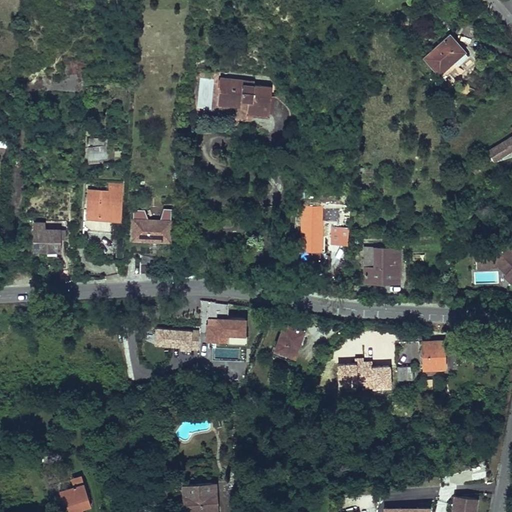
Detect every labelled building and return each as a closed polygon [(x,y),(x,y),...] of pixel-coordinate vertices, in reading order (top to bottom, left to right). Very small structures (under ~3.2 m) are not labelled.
[(465,51),(450,34),(423,57),(438,74),(465,51)] [(469,55),(465,51),(438,74),(443,79),(469,55)] [(220,78),(219,89),(223,89),(222,100),(241,101),(241,100),(248,100),(247,111),(269,113),(271,88),(253,86),(243,85),(243,81),(220,78)] [(223,89),(219,89),(217,104),(241,106),(241,101),(222,100),(223,89)] [(511,136),(489,151),(494,159),(511,148),(511,136)] [(89,147),(88,159),(107,157),(108,145),(89,147)] [(118,218),(121,184),(111,183),(110,194),(108,194),(90,192),(88,215),(84,215),(83,228),(98,229),(98,227),(113,228),(114,217),(118,218)] [(174,212),(174,204),(165,203),(165,212),(174,212)] [(303,209),(302,222),(302,234),(300,258),(312,258),(320,259),(320,249),(321,236),(322,206),(306,206),(306,209),(303,209)] [(324,208),(323,220),(340,221),(340,208),(324,208)] [(58,235),(58,227),(43,226),(43,220),(37,219),(36,245),(46,245),(46,252),(56,253),(58,235)] [(133,219),(132,239),(170,240),(170,220),(133,219)] [(294,234),(302,234),(302,222),(295,221),(294,234)] [(347,243),(348,238),(348,227),(330,226),(330,243),(347,243)] [(511,256),(511,255),(511,254),(511,251),(504,245),(475,246),(476,269),(488,269),(488,266),(497,266),(499,268),(505,273),(502,275),(510,282),(511,279),(511,256)] [(365,248),(364,280),(399,280),(399,248),(389,248),(365,248)] [(141,255),(140,274),(154,273),(155,256),(141,255)] [(69,282),(68,269),(58,270),(59,282),(69,282)] [(207,301),(206,326),(215,327),(215,319),(227,320),(227,303),(211,301),(207,301)] [(227,320),(215,319),(215,327),(206,326),(205,342),(215,343),(215,334),(227,335),(226,343),(245,344),(245,335),(243,336),(244,321),(227,320)] [(284,323),(275,348),(294,355),(303,330),(284,323)] [(362,335),(363,343),(380,342),(380,344),(385,344),(385,333),(362,335)] [(227,335),(215,334),(215,343),(226,343),(227,335)] [(198,338),(154,335),(153,350),(180,352),(179,354),(196,355),(198,338)] [(422,341),(423,368),(444,367),(443,341),(422,341)] [(397,366),(397,379),(413,379),(412,365),(397,366)] [(69,511),(83,511),(82,507),(90,505),(81,475),(71,479),(73,486),(59,491),(63,501),(66,501),(69,511)] [(181,485),(183,511),(218,511),(217,493),(214,493),(214,483),(181,485)] [(474,511),(476,494),(453,492),(451,511),(474,511)]
